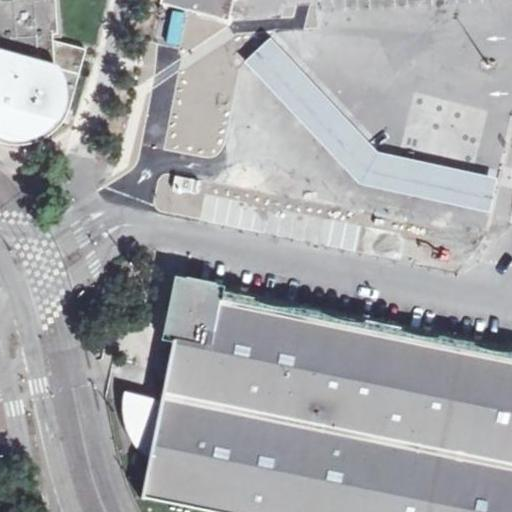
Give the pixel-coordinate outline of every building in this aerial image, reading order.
[(0,0),(0,138),(2,140),(16,144),(24,145),(39,143),(52,137),(60,130),(62,126),(57,124),(61,110),(70,112),(85,50),(53,41),(52,36),(57,36),(55,0),(0,0)] [(162,0),(161,3),(179,8),(228,21),(233,0),(162,0)] [(460,203),(491,211),(499,181),(467,173),(379,153),(358,131),(313,85),(268,38),(247,60),(291,106),(337,153),(361,179),(418,193),(460,203)] [(66,127),(70,112),(61,110),(57,124),(62,126),(66,127)] [(189,188),(191,179),(184,177),(176,176),(174,184),(189,188)] [(162,338),(165,338),(174,295),(186,285),(225,293),(226,286),(205,281),(175,275),(162,338)] [(223,298),(225,293),(186,285),(174,295),(165,338),(175,340),(207,347),(209,333),(216,334),(223,298)] [(225,293),(223,298),(511,357),(511,344),(469,336),(226,286),(225,293)] [(144,412),(146,400),(128,395),(128,412),(130,425),(136,439),(139,445),(154,448),(144,496),(203,508),(223,511),(511,511),(511,357),(223,298),(216,334),(209,333),(207,347),(175,340),(163,403),(160,416),(144,412)] [(163,403),(146,400),(144,412),(160,416),(163,403)]
